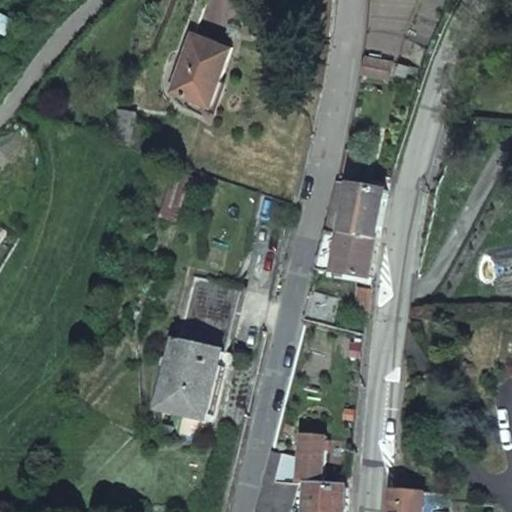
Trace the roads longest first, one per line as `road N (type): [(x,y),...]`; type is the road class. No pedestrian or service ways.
road 1 (secondary): [(372,511),(383,361),(415,173),(436,96),(483,0)]
road 2 (residential): [(245,511),(344,64),(350,0)]
road 3 (residential): [(97,0),(0,116)]
